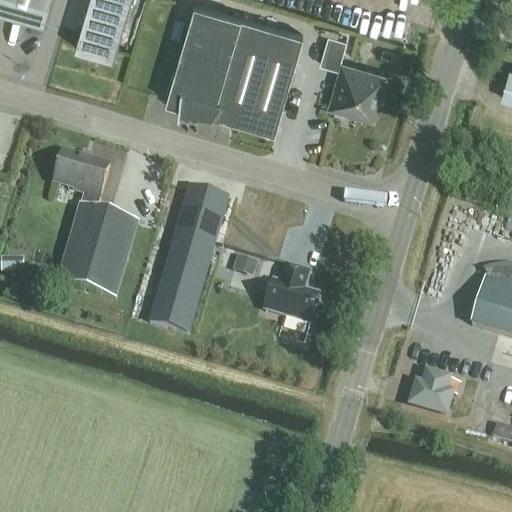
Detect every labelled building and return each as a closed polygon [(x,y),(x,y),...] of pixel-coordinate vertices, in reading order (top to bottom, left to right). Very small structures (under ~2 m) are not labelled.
[(0,0),(0,10),(45,24),(51,0),(0,0)] [(112,58),(129,0),(88,0),(74,47),(112,58)] [(220,117),(249,20),(194,4),(166,101),(220,117)] [(249,20),(220,117),(274,133),(303,36),(249,20)] [(338,70),(346,41),(328,36),(320,65),(338,70)] [(371,117),(382,79),(344,68),(333,106),(337,107),(335,113),(346,117),(348,111),(371,117)] [(511,101),(511,70),(509,70),(501,98),(511,101)] [(98,202),(109,168),(62,154),(52,187),(73,193),(73,195),(83,198),(80,209),(79,209),(55,286),(114,303),(137,226),(94,214),(97,202),(98,202)] [(188,338),(227,203),(188,191),(148,326),(188,338)] [(242,258),(239,271),(258,277),(262,263),(242,258)] [(23,259),(0,260),(0,275),(23,275),(23,259)] [(488,271),(483,272),(486,281),(482,293),(471,329),(511,340),(511,267),(511,268),(506,268),(501,268),(496,269),(488,271)] [(304,293),(309,275),(285,268),(280,286),(272,284),(264,314),(309,328),(318,298),(304,293)] [(459,387),(451,384),(452,381),(425,373),(421,386),(414,384),(406,410),(447,422),(454,399),(456,399),(459,387)] [(511,446),(511,432),(496,428),(492,441),(511,446)]
